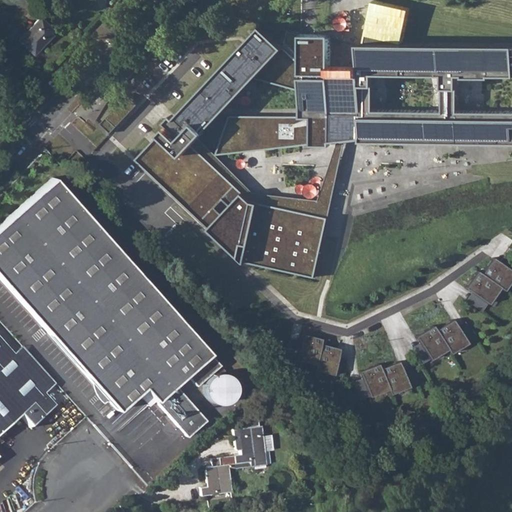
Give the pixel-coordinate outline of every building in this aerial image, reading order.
[(384,0),(373,0),(364,38),(360,38),(360,60),(332,60),(331,31),(306,31),(301,31),(300,59),(263,24),(136,158),(246,261),(316,276),(347,139),(360,138),(360,140),(511,141),(511,39),(404,39),(411,6),(384,0)] [(18,41),(29,51),(33,47),(37,50),(53,32),(39,18),(18,41)] [(130,96),(103,122),(111,130),(137,104),(130,96)] [(0,219),(0,279),(117,410),(142,387),(186,435),(240,388),(49,175),(0,219)] [(511,268),(493,257),(483,273),(507,289),(511,281),(511,268)] [(478,270),(467,287),(489,302),(500,285),(483,273),(478,270)] [(454,319),(436,329),(451,352),(468,342),(454,319)] [(434,325),(417,336),(431,358),(448,347),(436,329),(434,325)] [(321,335),(302,331),(295,359),(314,363),(321,335)] [(0,340),(0,433),(31,405),(43,395),(46,392),(13,355),(0,340)] [(340,346),(321,341),(314,369),(333,373),(340,346)] [(399,361),(381,368),(389,392),(407,386),(399,361)] [(379,364),(360,370),(369,394),(388,388),(381,368),(379,364)] [(230,490),(227,465),(226,463),(247,460),(248,465),(264,463),(262,450),(260,434),(259,424),(256,424),(255,416),(238,418),(238,415),(233,416),(238,452),(232,453),(231,454),(218,456),(217,456),(216,457),(209,457),(210,464),(202,466),(205,485),(198,486),(199,494),(230,490)]
